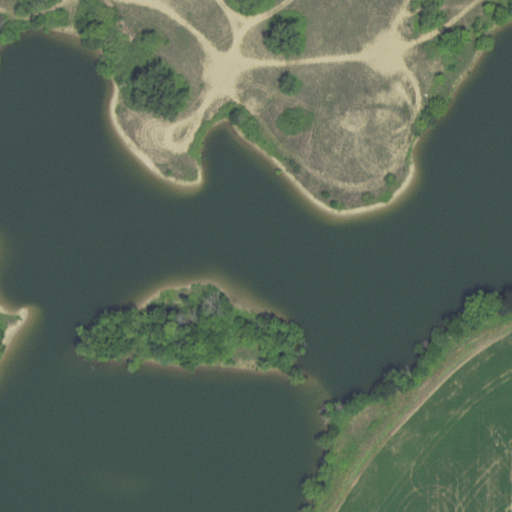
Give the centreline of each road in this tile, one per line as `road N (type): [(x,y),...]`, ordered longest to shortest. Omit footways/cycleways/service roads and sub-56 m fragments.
road 1 (track): [(479,0),(387,54),(349,59),(219,58),(187,27),(137,2),(59,7),(0,27)]
road 2 (track): [(219,58),(231,97),(271,135),(337,185),(358,187),(391,165),(416,101),(387,54)]
